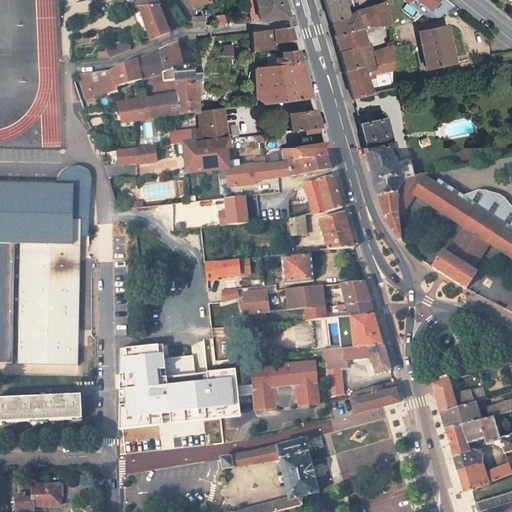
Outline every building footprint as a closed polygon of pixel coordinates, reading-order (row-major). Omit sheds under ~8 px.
[(246,0),(251,21),(260,20),(260,21),(289,18),(283,0),(246,0)] [(349,0),(323,0),(330,22),(331,22),(348,16),(347,14),(347,9),(352,8),(349,0)] [(406,0),(427,15),(437,0),(406,0)] [(448,0),(438,0),(432,9),(443,17),(452,3),(448,0)] [(391,15),(386,2),(364,9),(369,30),(385,28),(389,27),(393,27),(391,15)] [(159,6),(140,8),(151,41),(170,33),(159,6)] [(348,16),(331,22),(335,37),(361,28),(355,12),(347,14),(348,16)] [(226,23),(225,14),(215,15),(215,24),(226,23)] [(193,18),(195,28),(206,27),(203,17),(193,18)] [(447,26),(419,32),(426,69),(448,64),(442,35),(448,34),(447,26)] [(291,27),(251,32),(252,51),(270,50),(269,43),(289,42),(295,41),(291,27)] [(375,71),(361,28),(335,37),(334,37),(339,52),(355,47),(361,65),(360,65),(364,74),(367,73),(375,71)] [(107,51),(110,59),(131,50),(131,47),(129,41),(107,51)] [(270,50),(252,51),(253,68),(255,68),(301,63),(298,50),(291,51),(289,42),(269,43),(270,50)] [(138,61),(142,81),(164,74),(164,73),(176,69),(184,69),(184,68),(178,43),(176,44),(165,49),(138,61)] [(371,95),(395,90),(394,45),(388,47),(388,51),(374,56),(378,78),(369,80),(367,73),(364,74),(371,95)] [(339,52),(344,71),(360,65),(361,65),(355,47),(339,52)] [(112,72),(94,74),(86,74),(78,75),(85,99),(86,98),(94,96),(118,90),(117,87),(142,81),(138,61),(112,72)] [(311,98),(301,63),(255,68),(256,100),(262,104),(311,98)] [(353,100),(371,95),(364,74),(360,65),(344,71),(353,100)] [(197,113),(196,67),(184,68),(184,69),(176,69),(177,81),(179,95),(162,97),(162,98),(148,101),(152,119),(197,113)] [(176,69),(164,73),(164,74),(164,82),(177,81),(176,69)] [(147,96),(117,103),(118,106),(147,99),(147,96)] [(123,122),(152,119),(148,101),(147,99),(118,106),(123,122)] [(223,109),(197,113),(200,128),(201,142),(227,139),(223,109)] [(320,128),(315,110),(288,114),(291,131),(306,130),(320,128)] [(385,119),(359,124),(379,197),(398,193),(408,178),(415,177),(411,160),(396,164),(387,132),(388,131),(385,119)] [(201,142),(200,128),(170,132),(172,145),(184,144),(201,142)] [(262,134),(236,138),(237,144),(263,141),(262,134)] [(227,139),(201,142),(184,144),(187,174),(226,169),(240,168),(239,159),(230,161),(227,139)] [(328,156),(324,143),(283,149),(285,162),(289,161),(328,156)] [(153,148),(137,150),(137,162),(136,164),(155,162),(153,148)] [(137,150),(118,152),(119,164),(137,162),(137,150)] [(291,176),(291,177),(332,169),(328,156),(289,161),(291,176)] [(240,168),(226,169),(228,187),(255,184),(255,182),(291,176),(289,161),(285,162),(240,168)] [(65,173),(64,185),(74,185),(73,218),(81,219),(81,236),(88,236),(89,173),(65,173)] [(511,228),(497,219),(494,223),(481,215),(484,211),(436,180),(434,183),(424,177),(426,174),(415,177),(408,178),(398,193),(399,221),(416,197),(462,227),(446,253),(443,251),(432,268),(466,289),(477,273),(474,271),(491,246),(511,259),(511,302),(507,307),(497,301),(495,304),(511,313),(511,228)] [(436,180),(484,211),(488,205),(440,174),(436,180)] [(334,176),(305,185),(314,216),(343,208),(334,176)] [(175,182),(144,183),(145,200),(176,198),(175,182)] [(64,185),(0,183),(0,364),(13,364),(13,329),(19,329),(18,364),(78,366),(79,322),(81,236),(81,219),(73,218),(74,185),(64,185)] [(398,193),(379,197),(384,214),(386,220),(391,229),(402,241),(400,228),(399,221),(398,193)] [(349,229),(345,213),(320,220),(325,236),(349,229)] [(497,219),(511,228),(511,220),(501,213),(497,219)] [(305,215),(290,219),(291,227),(306,225),(305,215)] [(291,227),(292,236),(307,235),(306,225),(291,227)] [(325,236),(329,250),(355,248),(349,229),(325,236)] [(283,257),(285,284),(314,281),(311,255),(283,257)] [(241,259),(207,262),(208,280),(219,279),(219,278),(242,275),(241,259)] [(370,302),(364,282),(341,284),(347,305),(370,302)] [(325,307),(323,286),(287,289),(289,310),(305,308),(309,308),(309,309),(325,307)] [(238,301),(237,289),(222,291),(223,303),(238,301)] [(247,313),(248,315),(264,313),(269,312),(266,291),(243,293),(245,300),(247,313)] [(339,306),(340,318),(374,315),(370,302),(347,305),(339,306)] [(310,320),(327,319),(325,307),(309,309),(309,308),(305,308),(307,321),(310,320)] [(310,320),(315,352),(324,351),(383,345),(374,315),(340,318),(327,319),(310,320)] [(121,358),(120,366),(119,425),(221,414),(217,372),(167,376),(166,366),(165,358),(164,344),(121,348),(121,358)] [(324,351),(325,358),(326,366),(330,399),(344,395),(341,372),(341,368),(347,367),(347,366),(347,361),(371,358),(374,366),(376,375),(390,371),(389,366),(387,358),(383,345),(324,351)] [(316,366),(316,362),(272,366),(251,368),(252,382),(253,392),(255,410),(276,408),(276,404),(298,402),(298,406),(320,404),(316,366)] [(236,370),(217,372),(221,414),(240,412),(238,394),(237,384),(236,370)] [(433,385),(441,413),(475,403),(485,400),(482,389),(453,397),(448,380),(433,385)] [(252,382),(237,384),(238,394),(253,392),(252,382)] [(353,400),(357,413),(400,403),(394,382),(354,392),(357,399),(353,400)] [(82,395),(0,399),(0,423),(82,420),(82,395)] [(500,415),(511,411),(511,401),(498,406),(500,415)] [(441,413),(446,430),(480,421),(475,403),(441,413)] [(490,418),(499,415),(500,415),(498,406),(487,409),(490,418)] [(446,430),(453,456),(469,451),(467,446),(484,440),(486,446),(499,442),(504,455),(511,451),(511,435),(506,438),(499,415),(490,418),(480,421),(446,430)] [(229,457),(221,458),(223,470),(238,468),(280,460),(284,475),(280,476),(282,484),(286,483),(289,499),(240,511),(283,511),(284,511),(304,505),(303,502),(308,501),(306,496),(319,493),(315,479),(316,478),(315,476),(318,476),(318,475),(317,469),(313,469),(313,466),(312,466),(309,452),(309,451),(306,439),(272,448),(259,451),(243,454),(242,456),(232,458),(229,457)] [(359,470),(387,467),(385,458),(396,457),(394,442),(355,447),(357,466),(358,466),(359,470)] [(453,456),(457,472),(482,464),(482,455),(474,451),(470,451),(469,451),(453,456)] [(464,493),(489,484),(511,475),(511,472),(509,465),(508,465),(485,474),(482,464),(457,472),(464,493)] [(15,495),(16,511),(33,510),(33,506),(61,505),(60,484),(32,485),(33,498),(24,498),(24,494),(15,495)] [(511,511),(511,491),(510,492),(511,494),(504,496),(503,494),(501,494),(501,497),(494,499),(494,497),(492,497),(492,500),(484,502),(483,499),(481,500),(482,503),(477,504),(476,502),(474,502),(477,511),(511,511)]
